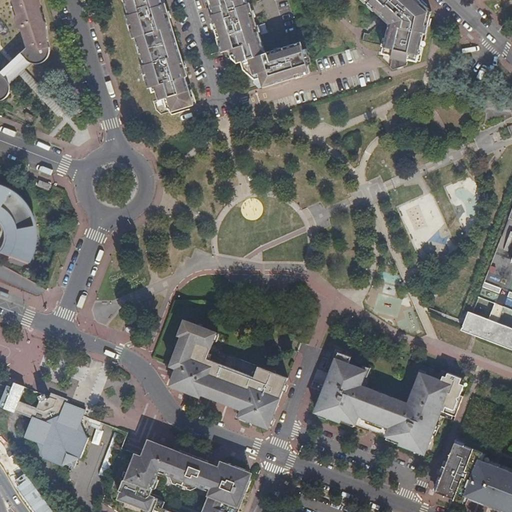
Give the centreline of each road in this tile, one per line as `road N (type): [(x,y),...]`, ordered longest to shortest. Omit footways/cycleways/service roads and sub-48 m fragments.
road 1 (unclassified): [(58,329),(129,359),(176,420),(277,458)]
road 2 (residential): [(113,155),(72,0)]
road 3 (unclassified): [(277,458),(419,511)]
road 4 (residential): [(102,216),(58,329)]
